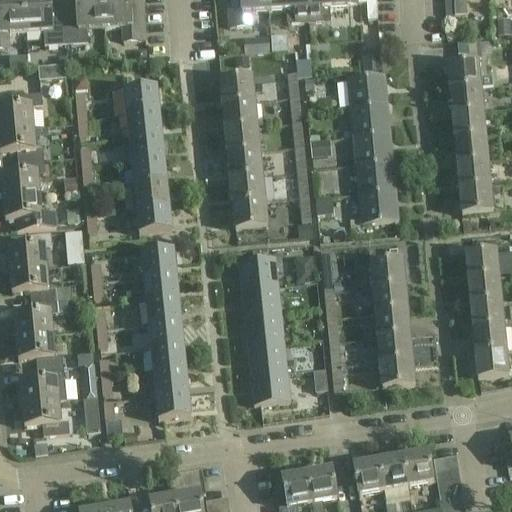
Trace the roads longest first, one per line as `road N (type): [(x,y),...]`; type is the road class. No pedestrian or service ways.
road 1 (residential): [(234,449),(465,416)]
road 2 (residential): [(33,479),(234,449)]
